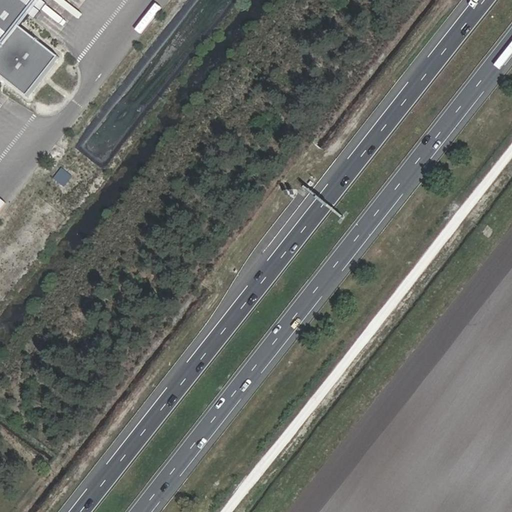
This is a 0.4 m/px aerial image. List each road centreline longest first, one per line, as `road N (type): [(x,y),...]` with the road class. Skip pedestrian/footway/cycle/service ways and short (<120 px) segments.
road 1 (motorway): [(485,0),(82,511)]
road 2 (motorway): [(142,511),(511,44)]
road 3 (track): [(511,155),(231,511)]
